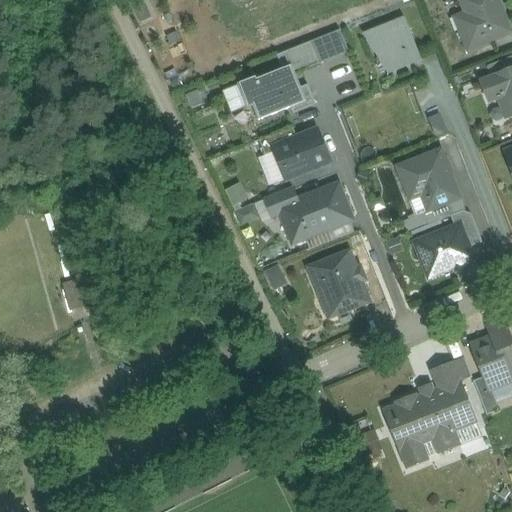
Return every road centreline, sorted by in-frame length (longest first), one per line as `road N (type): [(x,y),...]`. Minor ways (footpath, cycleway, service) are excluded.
road 1 (track): [(126,0),(265,263),(380,511)]
road 2 (residential): [(511,278),(312,371)]
